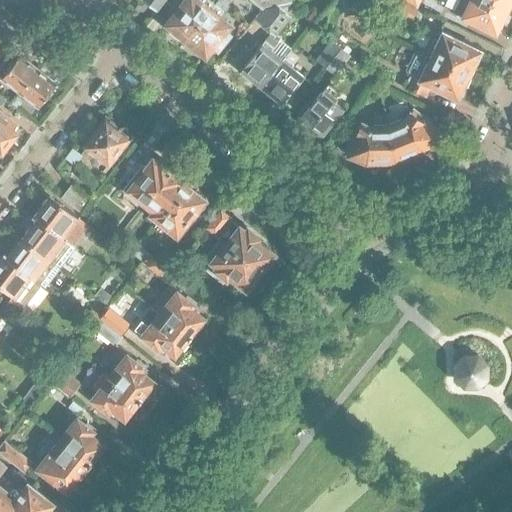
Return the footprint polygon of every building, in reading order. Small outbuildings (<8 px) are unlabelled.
[(142,0),(157,12),(166,0),(142,0)] [(186,39),(214,5),(207,0),(181,0),(180,2),(178,0),(172,7),(177,11),(167,24),(171,27),(169,30),(183,41),(185,39),(186,39)] [(250,0),(262,9),(293,2),(292,0),(250,0)] [(373,12),(372,0),(339,0),(340,10),(361,9),(361,12),(373,12)] [(411,21),(417,7),(402,0),(391,0),(387,9),(411,21)] [(485,0),(460,0),(455,12),(458,14),(495,32),(506,10),(485,0)] [(485,0),(506,10),(510,0),(485,0)] [(262,9),(254,19),(263,25),(272,31),(293,2),(262,9)] [(224,13),(221,10),(214,5),(186,39),(189,42),(187,45),(201,55),(203,53),(205,54),(215,42),(221,46),(226,39),(225,38),(231,29),(229,27),(230,25),(220,17),(224,13)] [(360,43),(351,37),(343,30),(333,42),(340,48),(350,55),(360,43)] [(427,53),(427,54),(469,74),(472,73),(476,64),(475,60),(480,50),(438,30),(427,53)] [(262,43),(241,70),(261,86),(283,60),(291,49),(292,48),(282,40),(279,43),(275,40),(277,37),(272,33),(263,44),(262,43)] [(340,48),(333,42),(330,40),(315,59),(325,67),(340,48)] [(341,66),(350,55),(340,48),(325,67),(334,75),(335,74),(339,77),(345,69),(341,66)] [(283,60),(261,86),(282,102),(303,76),(291,66),(299,56),(291,49),(283,60)] [(414,52),(406,69),(407,74),(411,75),(406,85),(426,95),(431,85),(457,98),(462,88),(466,87),(469,79),(469,74),(427,54),(419,50),(414,52)] [(19,93),(37,69),(19,55),(1,78),(19,93)] [(37,107),(55,83),(37,69),(19,93),(37,107)] [(321,134),(342,108),(331,98),(334,95),(324,87),(300,117),(321,134)] [(11,103),(17,108),(22,102),(15,98),(11,103)] [(387,127),(395,160),(410,153),(414,155),(421,151),(423,148),(438,132),(430,126),(431,123),(412,109),(403,121),(388,127),(387,127)] [(0,135),(9,143),(17,134),(13,131),(17,124),(0,111),(0,135)] [(126,134),(129,131),(127,127),(125,126),(120,126),(118,128),(105,118),(84,145),(108,164),(129,137),(126,134)] [(395,160),(387,127),(369,128),(356,121),(346,141),(350,143),(345,153),(367,160),(369,163),(378,162),(379,160),(395,160)] [(0,151),(2,153),(9,143),(0,135),(0,151)] [(66,157),(75,164),(81,155),(73,149),(66,157)] [(161,182),(172,168),(160,158),(157,161),(153,158),(145,167),(142,165),(123,188),(136,198),(138,196),(145,202),(156,189),(159,189),(161,186),(161,182)] [(177,196),(186,185),(182,182),(185,178),(172,168),(161,182),(161,186),(159,189),(156,189),(145,202),(155,210),(151,214),(159,220),(167,209),(171,209),(177,201),(177,196)] [(61,197),(81,213),(91,199),(71,184),(61,197)] [(176,234),(204,199),(186,185),(177,196),(177,201),(171,209),(167,209),(159,220),(176,234)] [(51,195),(35,216),(38,218),(70,242),(73,244),(89,224),(78,216),(51,195)] [(221,209),(207,227),(215,234),(216,235),(229,219),(231,217),(221,209)] [(38,218),(22,238),(59,267),(60,266),(75,246),(73,244),(70,242),(38,218)] [(216,235),(215,236),(219,239),(259,271),(271,256),(271,252),(256,240),(258,236),(247,228),(244,231),(229,219),(216,235)] [(115,240),(122,230),(116,225),(108,235),(115,240)] [(207,227),(197,240),(205,246),(215,234),(207,227)] [(22,238),(6,258),(31,277),(34,279),(41,285),(44,287),(59,267),(22,238)] [(219,239),(206,256),(212,261),(206,269),(223,282),(226,277),(229,275),(243,286),(248,286),(259,271),(219,239)] [(138,246),(139,246),(139,245),(135,242),(128,252),(131,254),(138,246)] [(149,253),(139,246),(138,246),(131,254),(142,263),(149,253)] [(155,272),(162,263),(149,253),(142,263),(155,272)] [(4,256),(0,261),(0,285),(12,296),(6,305),(19,315),(27,306),(26,305),(41,285),(34,279),(31,277),(6,258),(4,256)] [(100,266),(88,257),(83,263),(95,272),(100,266)] [(159,276),(166,266),(162,263),(155,272),(159,276)] [(120,282),(127,271),(120,266),(113,276),(120,282)] [(168,284),(150,306),(188,336),(192,332),(196,332),(200,326),(199,322),(203,318),(194,311),(198,307),(176,290),(168,284)] [(150,306),(133,328),(163,351),(166,347),(175,353),(178,349),(182,349),(186,343),(186,340),(188,336),(150,306)] [(108,307),(100,318),(121,334),(129,324),(108,307)] [(84,317),(93,324),(100,315),(91,308),(84,317)] [(115,345),(122,337),(100,318),(92,328),(115,345)] [(118,345),(109,357),(119,364),(109,376),(139,399),(142,395),(146,394),(150,389),(149,386),(153,381),(145,374),(148,370),(127,354),(118,345)] [(456,362),(455,363),(454,377),(457,379),(461,384),(464,386),(477,386),(479,384),(484,379),(486,377),(487,364),(477,354),(467,354),(462,357),(456,362)] [(70,397),(70,396),(81,384),(60,368),(49,381),(70,397)] [(98,391),(92,398),(113,415),(116,411),(124,417),(128,413),(131,413),(136,406),(136,403),(139,399),(109,376),(104,372),(92,387),(98,391)] [(81,412),(84,408),(74,400),(69,407),(76,413),(81,412)] [(60,440),(89,462),(91,459),(95,458),(100,451),(100,448),(103,444),(95,438),(98,434),(77,417),(60,440)] [(0,444),(0,453),(24,472),(33,461),(5,439),(0,444)] [(85,466),(89,462),(60,440),(38,468),(67,491),(78,476),(81,476),(86,470),(85,466)] [(74,511),(55,497),(52,501),(26,481),(22,487),(0,469),(0,468),(4,463),(0,460),(0,511),(74,511)]
